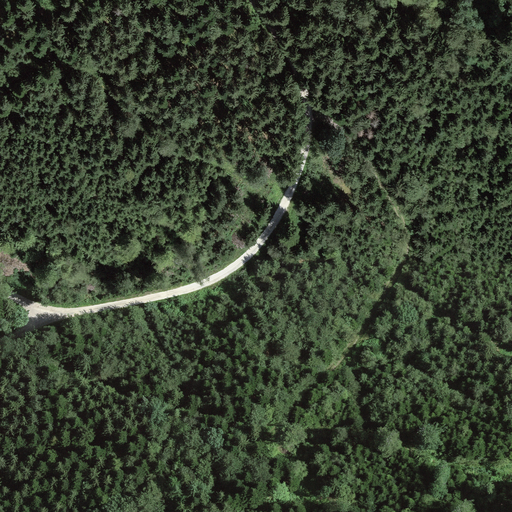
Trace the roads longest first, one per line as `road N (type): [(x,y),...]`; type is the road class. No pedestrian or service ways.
road 1 (track): [(0,287),(44,317),(206,280),(260,243),(296,178),(310,108),(286,47),(254,0)]
road 2 (track): [(310,108),(333,122),(389,197),(404,230),(405,259),(334,363),(276,427)]
